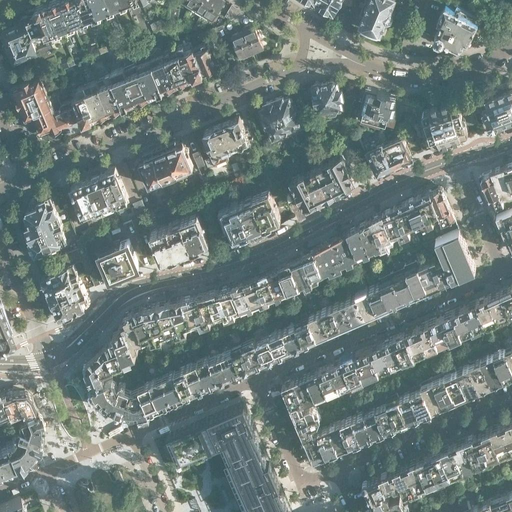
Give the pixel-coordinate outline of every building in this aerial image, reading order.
[(72,22),(63,0),(52,0),(49,1),(61,32),(68,29),(69,31),(75,28),(74,27),(72,22)] [(85,16),(78,0),(63,0),(72,22),(74,27),(81,24),(82,26),(88,23),(87,21),(85,16)] [(101,16),(94,0),(78,0),(85,16),(87,21),(94,19),(95,20),(101,17),(101,16)] [(114,12),(114,10),(109,0),(94,0),(101,16),(107,13),(108,15),(114,12)] [(124,0),(109,0),(114,10),(120,8),(121,9),(127,7),(127,5),(124,0)] [(202,12),(209,0),(195,0),(192,6),(202,12)] [(213,18),(223,0),(209,0),(202,12),(213,18)] [(315,0),(315,2),(319,4),(319,5),(320,5),(320,6),(321,7),(322,7),(323,7),(324,7),(325,7),(334,12),(338,3),(339,3),(340,3),(341,2),(342,1),(342,0),(315,0)] [(393,14),(391,9),(390,9),(393,0),(368,0),(369,0),(368,0),(364,0),(361,10),(364,11),(360,22),(360,23),(359,24),(380,32),(381,31),(385,20),(386,20),(391,18),(393,14)] [(61,32),(49,1),(48,1),(35,7),(45,31),(48,38),(54,35),(55,37),(62,34),(61,32)] [(179,18),(181,5),(174,4),(172,17),(179,18)] [(231,18),(238,7),(232,4),(225,15),(231,18)] [(467,42),(477,22),(475,21),(477,18),(476,16),(469,12),(467,13),(465,10),(460,8),(457,9),(456,11),(444,6),(442,11),(441,11),(439,16),(440,16),(437,21),(441,22),(438,29),(438,31),(436,32),(434,35),(436,39),(439,40),(441,39),(441,40),(458,47),(458,49),(461,48),(461,46),(464,40),(467,42)] [(45,31),(35,7),(28,9),(29,13),(21,16),(23,22),(23,21),(31,38),(45,31)] [(237,22),(244,11),(238,7),(231,18),(237,22)] [(492,27),(488,11),(482,13),(487,29),(492,27)] [(164,15),(149,21),(153,31),(166,26),(167,25),(168,25),(165,17),(164,15)] [(36,51),(31,38),(23,21),(23,22),(4,30),(2,33),(6,41),(3,44),(5,50),(9,50),(14,60),(16,60),(17,63),(25,59),(24,56),(36,51)] [(228,36),(223,24),(216,27),(220,38),(221,39),(228,36)] [(261,39),(262,38),(259,32),(257,32),(255,25),(243,30),(252,51),(263,46),(261,39)] [(220,38),(216,27),(209,30),(212,38),(213,41),(220,38)] [(252,51),(243,30),(232,34),(235,42),(234,43),(236,49),(238,49),(240,56),(252,51)] [(219,60),(218,55),(218,54),(218,53),(218,52),(217,51),(216,51),(214,47),(215,46),(213,41),(212,38),(193,46),(204,71),(205,72),(207,73),(211,71),(212,69),(212,68),(218,65),(216,61),(219,60)] [(204,71),(193,46),(191,41),(181,45),(181,44),(174,46),(175,47),(188,78),(204,71)] [(54,55),(50,46),(38,51),(42,60),(54,55)] [(188,78),(175,47),(168,50),(168,49),(162,51),(163,52),(176,83),(188,78)] [(176,83),(163,52),(156,55),(155,54),(149,57),(162,88),(176,83)] [(57,64),(54,55),(42,60),(45,69),(57,64)] [(162,89),(150,59),(137,64),(149,94),(162,89)] [(149,94),(137,64),(123,70),(136,99),(149,94)] [(136,99),(123,70),(122,67),(109,73),(110,73),(123,105),(136,99)] [(123,105),(110,73),(103,76),(104,77),(97,80),(110,110),(123,105)] [(51,92),(45,77),(42,78),(41,74),(40,74),(31,78),(30,77),(21,81),(12,85),(12,86),(20,106),(20,105),(51,92)] [(343,105),(341,96),(344,96),(342,87),(339,87),(338,78),(335,79),(333,78),(333,77),(330,78),(328,80),(322,82),(321,82),(319,80),(315,81),(314,83),(311,83),(312,86),(301,87),(304,101),(314,99),(316,110),(327,108),(328,116),(337,115),(336,112),(341,111),(340,106),(343,105)] [(110,110),(97,80),(96,79),(91,81),(91,82),(85,85),(97,115),(110,110)] [(511,79),(506,82),(503,84),(502,83),(501,83),(501,82),(500,82),(499,83),(498,83),(497,84),(497,85),(496,86),(493,87),(485,90),(485,93),(485,95),(484,97),(485,101),(484,101),(483,102),(483,103),(485,107),(484,107),(483,108),(483,109),(482,109),(482,110),(483,111),(483,112),(484,112),(484,113),(485,113),(490,127),(497,124),(497,123),(505,120),(506,120),(507,119),(508,120),(509,120),(510,120),(511,119),(511,118),(511,117),(511,79)] [(97,115),(85,85),(84,84),(78,86),(78,87),(71,90),(74,97),(81,115),(83,121),(97,115)] [(400,109),(402,104),(402,102),(397,101),(399,97),(395,96),(396,95),(388,92),(388,91),(366,85),(362,99),(364,99),(362,106),(364,107),(360,118),(380,124),(382,119),(399,123),(403,109),(400,109)] [(81,115),(74,97),(62,102),(61,104),(61,105),(55,107),(51,98),(59,94),(57,90),(51,92),(20,105),(30,129),(31,129),(39,126),(42,133),(52,128),(52,129),(62,125),(61,123),(81,115)] [(298,115),(292,101),(293,100),(292,98),(291,97),(290,95),(284,97),(283,94),(274,98),(289,134),(294,132),(296,132),(302,130),(303,128),(302,124),(301,122),(300,120),(301,119),(300,116),(298,115)] [(479,111),(472,94),(466,97),(472,114),(479,111)] [(469,132),(464,118),(465,118),(466,116),(466,113),(463,112),(462,112),(458,98),(451,100),(450,100),(448,101),(448,100),(447,99),(446,98),(445,97),(443,96),(442,96),(440,96),(438,96),(437,96),(435,97),(434,98),(433,99),(432,100),(432,101),(431,102),(431,103),(431,104),(431,106),(429,107),(422,109),(423,113),(420,114),(418,108),(402,104),(400,109),(403,109),(415,112),(417,120),(421,119),(426,133),(429,132),(432,144),(440,141),(440,142),(462,135),(461,135),(469,132)] [(289,134),(274,98),(264,102),(265,105),(260,107),(261,109),(261,111),(262,113),(263,114),(269,128),(268,129),(269,132),(271,132),(272,135),(272,134),(273,136),(274,140),(276,141),(282,138),(283,137),(283,136),(289,134)] [(252,146),(246,132),(249,131),(246,124),(244,125),(239,115),(222,122),(234,151),(240,148),(240,149),(243,150),(252,146)] [(234,151),(222,122),(204,130),(207,137),(205,138),(209,147),(211,146),(214,153),(211,154),(215,164),(221,161),(221,162),(222,162),(223,163),(224,163),(225,163),(226,163),(227,162),(228,161),(228,160),(228,159),(229,158),(227,154),(234,151)] [(412,155),(402,134),(393,138),(391,133),(388,134),(390,140),(383,143),(393,164),(412,155)] [(393,164),(383,143),(382,140),(379,142),(376,136),(373,137),(375,143),(367,147),(378,171),(393,164)] [(193,166),(188,154),(189,154),(189,153),(189,152),(189,151),(189,150),(189,149),(188,149),(187,148),(187,147),(185,147),(183,140),(177,142),(175,139),(166,143),(178,172),(193,166)] [(178,172),(166,143),(152,149),(165,180),(166,181),(167,181),(169,181),(171,181),(172,180),(173,180),(174,180),(176,179),(177,178),(178,177),(179,176),(179,175),(180,174),(178,172)] [(165,180),(152,149),(143,152),(144,156),(138,158),(141,165),(141,166),(140,167),(140,168),(141,169),(141,170),(141,171),(142,171),(143,172),(144,172),(144,173),(150,187),(165,180)] [(205,164),(199,150),(193,153),(198,167),(199,166),(205,164)] [(348,164),(347,164),(343,154),(341,153),(329,159),(329,160),(330,160),(343,187),(354,182),(355,180),(351,171),(351,170),(351,169),(351,168),(350,167),(350,166),(349,165),(348,164)] [(330,160),(329,160),(317,166),(330,193),(343,187),(330,160)] [(367,160),(361,163),(367,176),(373,173),(367,160)] [(511,184),(504,164),(492,169),(505,200),(511,197),(511,184)] [(128,197),(115,166),(114,166),(113,166),(112,166),(111,166),(110,166),(109,167),(108,168),(107,168),(107,169),(101,172),(101,173),(114,203),(128,197)] [(330,193),(317,166),(305,172),(304,172),(318,199),(330,193)] [(505,200),(492,169),(482,173),(482,176),(481,176),(493,205),(496,212),(508,207),(505,200)] [(251,178),(248,170),(243,172),(246,180),(251,178)] [(318,199),(304,172),(305,172),(304,171),(292,177),(292,179),(296,188),(296,189),(296,190),(296,191),(297,193),(298,194),(299,195),(300,196),(304,204),(306,205),(318,199)] [(114,203),(101,173),(87,178),(87,179),(99,209),(99,210),(114,204),(114,203)] [(99,209),(87,179),(87,178),(81,180),(80,180),(79,180),(78,180),(77,180),(76,181),(75,181),(75,182),(74,182),(74,183),(72,184),(85,215),(99,209)] [(450,206),(447,198),(446,196),(442,186),(439,185),(430,189),(439,211),(438,211),(442,221),(455,216),(450,206)] [(65,198),(60,187),(55,189),(60,200),(65,198)] [(281,216),(269,188),(252,195),(264,223),(281,216)] [(439,211),(430,189),(418,194),(429,222),(434,220),(434,219),(440,216),(438,211),(439,211)] [(58,211),(50,194),(45,196),(44,193),(31,199),(29,203),(30,207),(27,208),(25,212),(30,222),(30,223),(58,211)] [(429,222),(418,194),(406,200),(415,221),(422,218),(424,224),(429,222)] [(264,223),(252,195),(239,200),(251,229),(257,227),(259,227),(262,226),(264,224),(264,223)] [(146,212),(141,199),(134,202),(139,215),(146,212)] [(251,229),(239,200),(222,207),(234,236),(251,229)] [(415,221),(406,200),(394,205),(405,232),(417,227),(415,221)] [(405,232),(394,205),(382,211),(392,233),(393,236),(399,234),(400,234),(405,232)] [(511,219),(511,205),(508,207),(496,212),(501,224),(511,219)] [(66,239),(61,226),(63,225),(58,211),(30,223),(30,222),(24,225),(31,243),(28,244),(32,254),(66,239)] [(209,240),(198,211),(180,218),(192,247),(209,240)] [(392,233),(382,211),(371,217),(382,243),(388,241),(386,236),(392,233)] [(382,243),(371,217),(358,224),(367,244),(373,241),(375,246),(382,243)] [(192,247),(180,218),(167,224),(179,252),(185,250),(187,251),(190,249),(192,247)] [(134,225),(132,219),(123,223),(125,229),(134,225)] [(511,219),(501,224),(506,236),(511,233),(511,219)] [(455,227),(453,222),(447,224),(449,230),(455,227)] [(179,252),(167,224),(150,231),(162,259),(179,252)] [(367,244),(358,224),(347,229),(356,251),(362,248),(364,253),(370,250),(367,244)] [(476,266),(461,232),(459,227),(435,238),(438,245),(445,242),(450,255),(444,258),(452,277),(476,266)] [(358,255),(356,251),(347,229),(314,248),(324,272),(330,270),(331,271),(342,266),(341,264),(353,259),(352,258),(358,255)] [(139,265),(133,251),(129,239),(100,251),(110,276),(139,265)] [(89,255),(85,244),(62,254),(67,265),(73,262),(82,258),(89,255)] [(324,272),(314,248),(302,253),(313,279),(319,277),(318,275),(324,272)] [(313,279),(302,253),(290,259),(300,282),(300,283),(306,281),(307,282),(313,279)] [(95,269),(89,255),(82,258),(87,272),(89,271),(95,269)] [(452,277),(444,258),(437,261),(435,256),(430,258),(440,282),(452,277)] [(440,282),(430,258),(418,264),(428,287),(440,282)] [(300,282),(290,259),(279,264),(287,284),(294,281),(295,284),(300,282)] [(79,276),(79,275),(73,262),(67,265),(42,275),(43,277),(43,279),(44,282),(46,283),(48,289),(79,276)] [(287,284),(279,264),(267,269),(277,293),(289,288),(287,284)] [(428,287),(418,264),(406,269),(406,270),(416,292),(428,287)] [(100,283),(95,269),(89,271),(95,285),(100,283)] [(277,293),(267,269),(260,273),(256,275),(265,298),(277,293)] [(416,292),(406,270),(394,276),(403,298),(416,292)] [(265,298),(256,275),(251,276),(242,280),(252,303),(265,298)] [(85,289),(79,276),(48,289),(51,295),(50,297),(52,300),(53,301),(54,302),(85,289)] [(403,298),(394,276),(381,281),(390,304),(403,298)] [(252,303),(242,280),(231,283),(240,302),(242,307),(252,303)] [(390,304),(381,281),(368,287),(378,309),(390,304)] [(240,302),(231,283),(219,287),(229,312),(234,310),(232,305),(240,302)] [(511,284),(511,283),(500,288),(510,311),(511,310),(511,284)] [(229,312),(219,287),(207,291),(215,310),(220,308),(223,315),(229,312)] [(378,309),(368,287),(356,292),(356,294),(366,314),(378,309)] [(510,311),(500,288),(489,293),(498,315),(504,312),(505,315),(510,313),(510,311)] [(85,305),(85,304),(85,303),(86,303),(87,302),(88,301),(88,300),(88,299),(88,298),(88,297),(88,296),(85,289),(54,302),(56,308),(56,310),(57,313),(59,315),(59,316),(62,315),(63,318),(67,319),(72,317),(73,314),(72,311),(85,305)] [(215,310),(207,291),(194,294),(205,320),(210,318),(208,313),(215,310)] [(498,315),(489,293),(476,299),(485,319),(486,320),(492,318),(493,320),(499,318),(498,315)] [(205,320),(194,294),(182,297),(191,319),(196,317),(199,323),(205,320)] [(366,314),(356,294),(344,299),(354,320),(366,314)] [(191,319),(182,297),(169,299),(182,330),(187,328),(184,322),(191,319)] [(182,330),(169,299),(156,302),(166,326),(167,329),(173,326),(176,332),(182,330)] [(354,320),(344,299),(332,304),(341,325),(354,320)] [(485,319),(476,299),(464,304),(478,335),(484,332),(482,327),(478,328),(477,326),(481,324),(479,321),(485,319)] [(166,326),(156,302),(144,305),(157,336),(162,334),(160,329),(166,326)] [(341,325),(332,304),(320,309),(330,330),(341,325)] [(478,335),(464,304),(452,309),(461,329),(467,327),(469,330),(472,328),(473,330),(470,332),(472,337),(478,335)] [(157,336),(144,305),(132,309),(142,336),(143,338),(150,336),(151,339),(157,336)] [(142,336),(132,309),(124,312),(126,317),(122,319),(123,323),(133,347),(138,345),(136,339),(142,336)] [(330,330),(320,309),(308,315),(309,316),(317,336),(330,330)] [(461,329),(452,309),(441,314),(455,345),(460,343),(458,337),(454,339),(453,336),(457,335),(456,332),(461,329)] [(0,330),(8,327),(3,314),(0,315),(0,330)] [(454,345),(441,314),(428,320),(437,340),(443,338),(448,348),(454,345)] [(317,336),(309,316),(296,322),(304,341),(317,336)] [(437,340),(428,320),(417,325),(431,356),(437,353),(432,343),(437,340)] [(304,341),(296,322),(282,328),(291,347),(304,341)] [(135,352),(133,347),(123,323),(119,324),(121,329),(113,332),(114,336),(124,359),(125,361),(132,358),(130,354),(135,352)] [(431,356),(417,325),(404,330),(414,351),(420,348),(421,350),(424,349),(425,351),(422,353),(424,358),(431,356)] [(0,347),(11,343),(13,337),(8,327),(0,330),(0,347)] [(291,347),(282,328),(269,334),(277,353),(291,347)] [(414,351),(404,330),(393,335),(403,358),(415,353),(414,351)] [(277,353),(269,334),(256,339),(264,359),(277,353)] [(403,358),(393,335),(382,340),(392,363),(393,367),(405,362),(403,358)] [(124,359),(114,336),(110,337),(111,341),(104,344),(112,364),(124,359)] [(264,359),(256,339),(255,338),(244,342),(244,343),(253,363),(264,359)] [(392,363),(382,340),(370,345),(380,368),(392,363)] [(253,363),(244,343),(233,348),(242,369),(253,363)] [(112,364),(104,344),(94,354),(101,371),(113,366),(112,364)] [(380,368),(370,345),(354,352),(364,375),(380,368)] [(242,369),(233,348),(221,353),(230,374),(242,369)] [(511,373),(511,363),(507,352),(505,348),(499,350),(501,354),(495,357),(504,377),(511,373)] [(364,375),(354,352),(342,357),(352,380),(354,379),(356,384),(362,382),(360,377),(364,375)] [(230,374),(221,353),(210,358),(219,379),(230,374)] [(504,377),(495,357),(493,353),(481,358),(482,362),(492,382),(504,377)] [(105,380),(101,371),(94,354),(91,356),(91,357),(88,360),(87,359),(86,360),(86,368),(86,370),(87,369),(93,384),(92,384),(93,385),(105,380)] [(219,379),(210,358),(208,355),(202,357),(204,360),(198,363),(207,383),(219,379)] [(354,385),(342,357),(330,362),(342,390),(354,385)] [(492,382),(482,362),(481,358),(475,361),(476,364),(470,367),(479,387),(492,382)] [(207,383),(198,363),(192,365),(191,362),(185,365),(196,389),(207,383)] [(342,390),(330,362),(319,367),(328,390),(330,395),(342,390)] [(479,387),(470,367),(468,364),(463,366),(464,370),(458,372),(468,392),(479,387)] [(196,389),(185,365),(180,367),(181,370),(175,373),(184,394),(196,389)] [(328,390),(319,367),(307,373),(317,395),(328,390)] [(468,392),(458,372),(457,368),(451,371),(453,375),(447,377),(456,397),(468,392)] [(184,394),(175,373),(174,370),(168,373),(169,375),(163,378),(172,399),(184,394)] [(317,395),(307,373),(295,378),(305,401),(317,395)] [(456,397),(447,377),(445,373),(439,376),(441,380),(434,382),(444,402),(456,397)] [(109,405),(118,387),(117,386),(116,385),(112,377),(105,380),(93,385),(94,387),(95,390),(97,393),(99,396),(102,398),(104,401),(106,403),(109,405)] [(172,399),(163,378),(157,381),(156,378),(150,380),(161,404),(172,399)] [(305,401),(295,378),(282,383),(291,404),(299,401),(302,402),(305,401)] [(444,402),(434,382),(433,379),(427,381),(429,385),(423,388),(432,408),(444,402)] [(161,404),(150,380),(145,383),(146,386),(140,388),(149,409),(161,404)] [(122,411),(130,392),(131,390),(124,387),(125,385),(126,383),(122,381),(119,382),(117,386),(118,387),(109,405),(112,407),(116,408),(119,410),(122,411)] [(38,409),(31,393),(27,388),(23,387),(12,388),(20,409),(23,415),(38,409)] [(432,408),(423,388),(423,387),(411,392),(420,412),(432,408)] [(20,409),(12,388),(5,391),(4,388),(0,389),(0,391),(7,410),(9,413),(20,409)] [(149,409),(140,388),(132,392),(131,393),(130,392),(122,411),(125,411),(128,412),(131,412),(134,412),(135,412),(139,412),(142,411),(146,410),(149,409)] [(420,412),(411,392),(400,397),(409,417),(420,412)] [(409,417),(400,397),(388,402),(397,422),(409,417)] [(293,511),(245,400),(167,434),(177,458),(226,437),(233,453),(229,454),(254,511),(293,511)] [(316,413),(314,406),(310,405),(304,407),(302,402),(299,401),(291,404),(298,421),(316,413)] [(397,422),(388,402),(376,407),(385,427),(397,422)] [(385,427),(376,407),(365,412),(374,432),(385,427)] [(41,422),(41,420),(39,411),(38,409),(23,415),(19,417),(22,425),(21,428),(41,434),(41,432),(41,430),(41,427),(41,424),(41,423),(41,422)] [(374,432),(365,412),(353,417),(362,437),(374,432)] [(314,430),(312,425),(318,422),(319,419),(316,413),(298,421),(305,438),(312,434),(314,430)] [(511,416),(503,421),(511,444),(511,416)] [(362,437),(353,417),(342,422),(350,442),(362,437)] [(350,442),(342,422),(341,419),(329,424),(339,447),(350,442)] [(511,449),(511,444),(503,421),(490,426),(499,449),(506,446),(508,451),(511,449)] [(339,447),(329,424),(317,429),(327,452),(339,447)] [(40,436),(41,434),(21,428),(16,426),(14,427),(12,431),(17,433),(14,442),(6,445),(6,444),(0,447),(0,462),(3,471),(15,466),(17,465),(19,464),(22,462),(24,460),(27,458),(29,457),(29,456),(31,454),(32,452),(34,449),(36,447),(36,446),(37,444),(39,441),(39,439),(40,438),(40,436)] [(499,449),(490,426),(477,432),(488,459),(494,456),(492,452),(499,449)] [(327,452),(317,429),(314,430),(312,434),(305,438),(314,458),(327,452)] [(488,459),(477,432),(465,437),(475,459),(481,457),(483,461),(488,459)] [(475,459),(465,437),(453,442),(464,469),(470,467),(468,462),(475,459)] [(464,469),(453,442),(441,447),(450,470),(452,474),(464,469)] [(450,470),(441,447),(429,452),(440,479),(446,477),(444,473),(450,470)] [(440,479),(429,452),(416,457),(426,480),(433,477),(435,482),(440,479)] [(426,480),(416,457),(405,462),(416,489),(421,487),(419,483),(426,480)] [(416,489),(405,462),(393,467),(400,484),(404,492),(409,490),(410,492),(416,489)] [(400,484),(393,467),(380,473),(386,488),(393,485),(394,487),(400,484)] [(115,470),(113,473),(113,474),(114,475),(115,476),(116,477),(116,478),(116,479),(116,481),(120,482),(123,480),(119,469),(118,469),(115,470)] [(386,488),(380,473),(363,480),(370,495),(382,489),(386,488)] [(87,486),(87,485),(87,484),(83,484),(80,485),(80,486),(85,496),(88,495),(90,492),(90,491),(89,491),(88,490),(88,489),(87,488),(87,487),(87,486)] [(400,501),(403,500),(401,496),(398,495),(389,499),(388,495),(383,492),(382,489),(370,495),(377,511),(400,501)] [(511,511),(511,491),(507,493),(508,496),(491,503),(490,500),(481,503),(484,511),(511,511)] [(19,511),(26,509),(21,496),(0,504),(0,511),(19,511)] [(408,511),(409,511),(406,505),(403,506),(400,501),(377,511),(408,511)] [(484,511),(481,503),(471,507),(472,510),(467,511),(484,511)]
